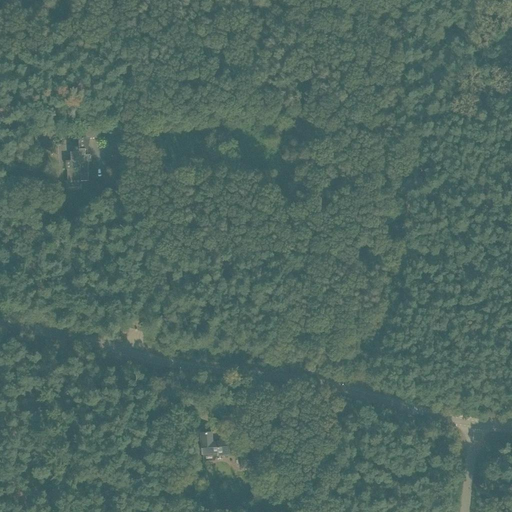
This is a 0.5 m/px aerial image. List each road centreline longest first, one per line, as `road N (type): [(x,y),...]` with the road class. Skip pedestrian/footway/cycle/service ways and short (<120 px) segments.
road 1 (unclassified): [(511,429),(389,411),(183,340),(0,311)]
road 2 (track): [(342,392),(392,322),(405,277),(405,156),(474,0)]
road 3 (track): [(392,0),(393,59),(412,106),(459,120),(511,115)]
road 4 (track): [(342,392),(327,511)]
